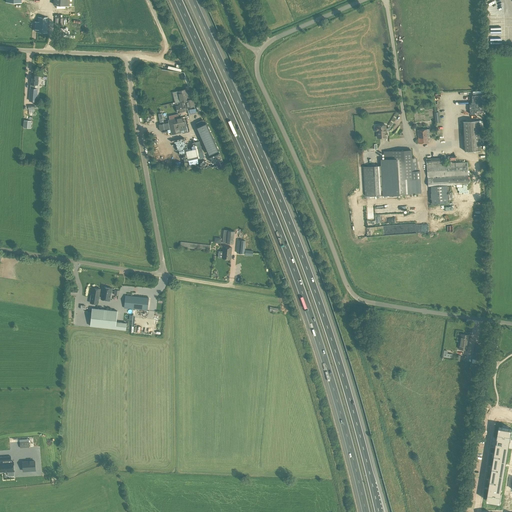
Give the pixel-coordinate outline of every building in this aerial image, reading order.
[(37,24),(35,24),(35,27),(37,27),(37,32),(47,32),(48,17),(38,16),(37,24)] [(30,88),(29,101),(37,102),(38,76),(30,75),(30,85),(31,85),(30,88)] [(180,105),(176,106),(177,113),(186,111),(184,104),(185,103),(185,104),(186,103),(187,107),(189,115),(196,113),(194,106),(193,100),(192,100),(190,92),(187,93),(186,90),(177,92),(179,103),(180,103),(180,105)] [(182,118),(168,120),(171,134),(179,133),(187,131),(185,124),(183,124),(182,118)] [(479,121),(464,121),(466,152),(481,151),(479,121)] [(217,152),(205,124),(198,127),(210,155),(217,152)] [(375,127),(375,128),(375,130),(376,130),(377,131),(377,138),(386,137),(386,136),(387,135),(387,134),(387,133),(386,132),(385,125),(376,125),(377,127),(375,127)] [(428,128),(417,129),(418,142),(418,143),(428,142),(427,136),(429,136),(428,128)] [(182,138),(187,158),(195,156),(194,152),(200,151),(198,139),(191,141),(190,136),(182,138)] [(410,150),(383,152),(386,195),(422,193),(421,178),(418,178),(417,162),(413,162),(413,158),(411,158),(410,150)] [(445,157),(427,159),(429,186),(469,184),(468,162),(446,164),(445,157)] [(224,230),(222,243),(233,244),(234,231),(224,230)] [(238,240),(237,253),(244,254),(244,256),(251,257),(252,257),(252,256),(252,251),(245,251),(245,241),(238,240)] [(180,242),(179,248),(210,251),(211,245),(180,242)] [(223,247),(222,259),(224,259),(225,260),(226,260),(227,260),(228,259),(230,259),(231,248),(223,247)] [(110,300),(112,288),(103,287),(101,297),(101,299),(110,300)] [(99,297),(100,289),(92,288),(90,303),(98,304),(99,298),(101,299),(101,297),(99,297)] [(125,296),(124,309),(146,311),(148,298),(125,296)] [(68,300),(68,316),(83,316),(83,300),(68,300)] [(117,311),(92,309),(91,327),(116,329),(126,330),(126,323),(116,322),(117,311)] [(460,334),(458,349),(461,349),(460,351),(463,351),(464,350),(466,350),(469,335),(460,334)] [(487,499),(487,500),(490,501),(497,502),(500,503),(501,501),(502,492),(502,490),(510,444),(507,443),(508,440),(511,440),(511,431),(511,428),(509,428),(503,427),(499,427),(497,438),(498,438),(498,439),(497,442),(496,442),(494,455),(494,458),(492,468),(492,471),(490,481),(490,484),(487,499)] [(10,456),(0,457),(0,461),(5,462),(4,462),(4,463),(0,463),(0,471),(0,472),(4,472),(14,472),(13,462),(11,462),(10,456)] [(35,461),(22,462),(23,471),(36,470),(35,461)]
